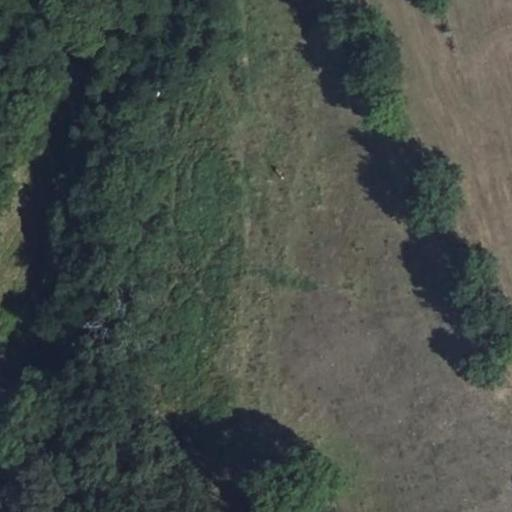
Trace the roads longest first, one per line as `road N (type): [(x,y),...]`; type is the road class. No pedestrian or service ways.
road 1 (track): [(511,385),(493,364),(306,0)]
road 2 (track): [(101,0),(30,107),(0,172)]
